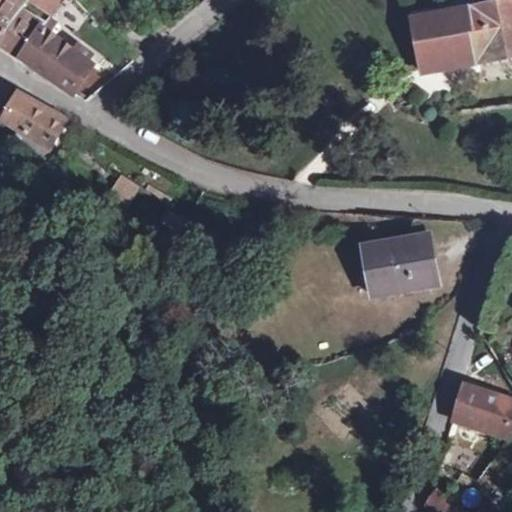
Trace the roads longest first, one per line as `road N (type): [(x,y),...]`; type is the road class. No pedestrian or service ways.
road 1 (residential): [(88,112),(166,161),(238,184),(298,196),(493,207)]
road 2 (residential): [(493,207),(415,511)]
road 3 (residential): [(222,0),(88,112)]
